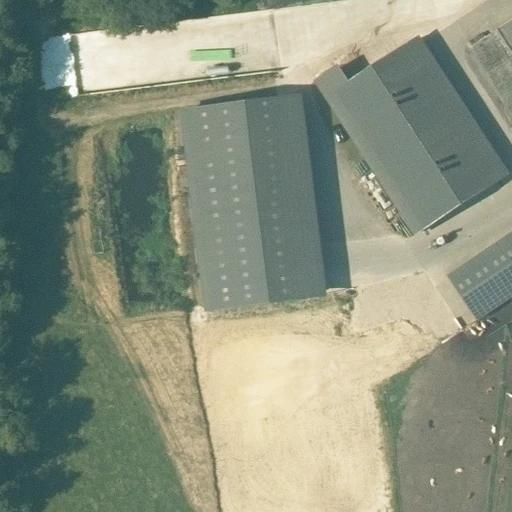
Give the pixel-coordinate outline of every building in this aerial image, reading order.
[(511,22),(471,49),(511,112),(511,22)] [(342,89),(327,99),(417,235),(506,177),(417,40),(342,89)] [(316,82),(327,99),(342,89),(331,72),(316,82)] [(302,98),(282,100),(306,300),(326,297),(302,98)] [(282,100),(183,112),(207,312),(306,300),(282,100)] [(477,320),(511,296),(511,236),(449,278),(477,320)]
